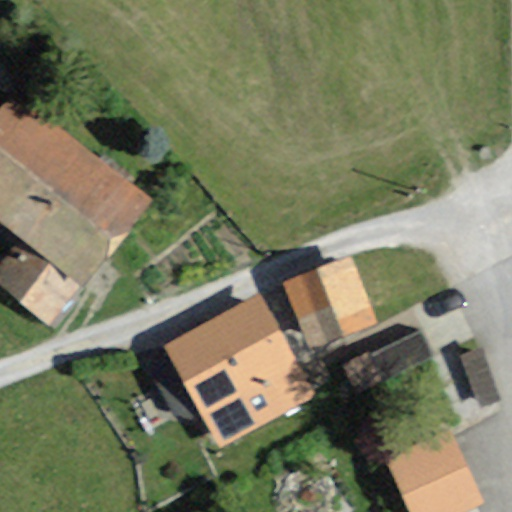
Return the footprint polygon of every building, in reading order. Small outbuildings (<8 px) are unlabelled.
[(157,210),(11,104),(0,119),(0,236),(41,266),(14,304),(62,339),(157,210)] [(278,289),(303,347),(360,324),(335,265),(278,289)] [(311,388),(254,295),(165,350),(222,442),(311,388)] [(425,328),(347,356),(359,390),(437,362),(425,328)] [(486,345),(440,360),(459,416),(504,401),(486,345)] [(372,464),(398,511),(454,511),(469,504),(430,432),(372,464)]
